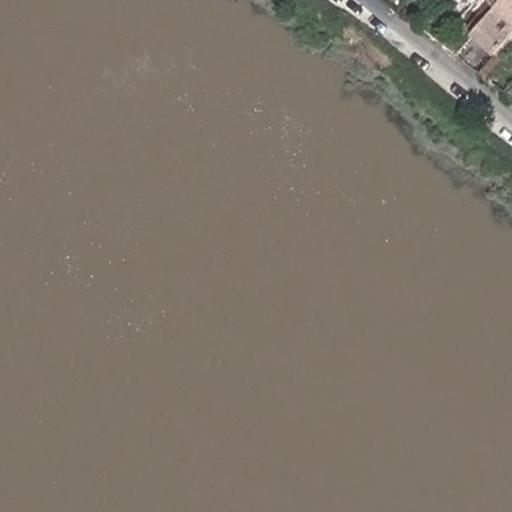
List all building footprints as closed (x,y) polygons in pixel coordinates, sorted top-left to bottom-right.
[(511,0),(507,0),(499,9),(492,17),(476,36),(474,38),(496,57),(511,38),(511,0)] [(507,0),(489,0),(493,3),(499,9),(507,0)] [(493,3),(486,12),(492,17),(499,9),(493,3)] [(476,36),(492,17),(486,12),(470,30),(476,36)] [(479,77),(483,80),(489,74),(484,70),(479,77)]
